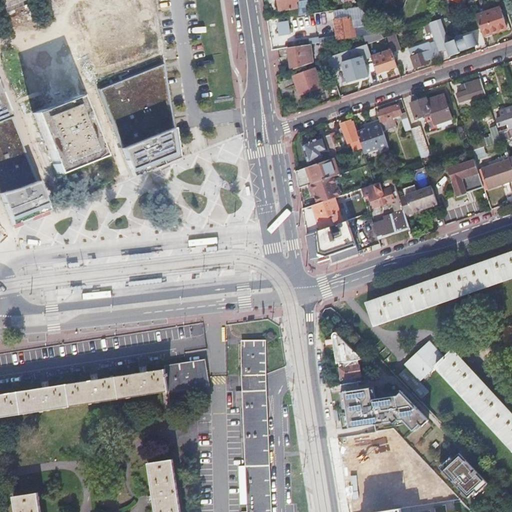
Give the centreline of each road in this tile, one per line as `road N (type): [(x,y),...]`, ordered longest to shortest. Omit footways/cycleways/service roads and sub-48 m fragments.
road 1 (tertiary): [(0,329),(244,303),(300,288)]
road 2 (tertiary): [(300,288),(278,283),(51,308),(11,305)]
road 3 (unclassified): [(0,269),(22,257),(271,227)]
road 4 (residential): [(274,129),(511,51)]
road 5 (secondary): [(335,511),(300,288)]
road 6 (tertiary): [(511,218),(300,288)]
